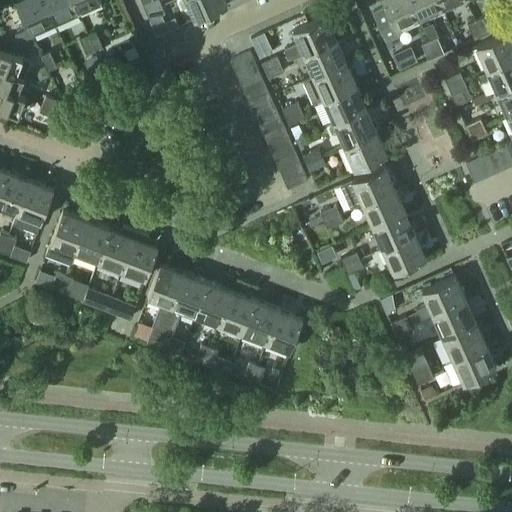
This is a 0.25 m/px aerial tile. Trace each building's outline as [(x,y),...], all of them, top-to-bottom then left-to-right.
[(31,31),(55,20),(45,0),(17,0),(29,27),(31,31)] [(45,0),(55,20),(78,10),(73,0),(45,0)] [(73,0),(78,10),(100,0),(73,0)] [(147,12),(162,5),(159,0),(150,0),(143,4),(147,12)] [(228,4),(225,0),(187,0),(196,18),(228,4)] [(397,27),(419,17),(411,0),(383,0),(386,5),(374,11),(386,38),(399,32),(397,27)] [(411,0),(419,17),(442,6),(439,0),(411,0)] [(165,12),(162,5),(147,12),(150,19),(165,12)] [(289,59),(304,52),(336,38),(325,14),(293,28),(299,41),(284,48),(289,59)] [(484,16),(476,19),(483,34),(490,30),(484,16)] [(476,19),(468,23),(474,38),(483,34),(476,19)] [(31,31),(29,27),(15,33),(19,41),(32,35),(31,31)] [(477,44),(487,68),(511,57),(511,36),(509,30),(477,44)] [(96,31),(88,34),(95,49),(103,46),(96,31)] [(265,32),(253,38),(261,57),(268,54),(264,46),(270,43),(265,32)] [(88,34),(80,38),(87,53),(95,49),(88,34)] [(430,40),(436,55),(444,52),(438,36),(430,40)] [(346,61),(336,38),(304,52),(314,75),(346,61)] [(429,59),(436,55),(430,40),(422,43),(429,59)] [(0,47),(0,66),(24,76),(31,59),(0,47)] [(50,50),(42,54),(48,69),(57,66),(50,50)] [(231,59),(235,69),(254,60),(250,51),(231,59)] [(277,54),(262,61),(265,69),(281,63),(277,54)] [(511,84),(511,57),(487,68),(498,91),(511,84)] [(239,79),(259,70),(254,60),(235,69),(239,79)] [(314,75),(303,80),(314,103),(324,98),(357,84),(346,61),(314,75)] [(281,63),(265,69),(269,77),(284,70),(281,63)] [(0,66),(0,86),(18,94),(18,93),(24,76),(0,66)] [(244,88),(263,80),(259,70),(239,79),(244,88)] [(460,71),(445,77),(448,85),(464,79),(460,71)] [(462,89),(467,87),(464,79),(448,85),(457,104),(467,100),(462,89)] [(248,98),(268,90),(263,80),(244,88),(248,98)] [(366,106),(357,84),(324,98),(334,120),(366,106)] [(511,111),(511,84),(498,91),(508,114),(511,111)] [(0,86),(0,106),(18,114),(25,96),(18,93),(18,94),(0,86)] [(268,90),(248,98),(253,108),(272,100),(268,90)] [(43,102),(56,108),(60,100),(46,94),(43,102)] [(257,118),(276,109),(272,100),(253,108),(257,118)] [(297,101),(283,108),(286,115),(301,109),(297,101)] [(53,116),(56,108),(43,102),(39,110),(53,116)] [(366,106),(334,120),(345,144),(377,129),(379,127),(375,117),(372,118),(366,106)] [(262,128),(281,119),(276,109),(257,118),(262,128)] [(301,109),(286,115),(290,123),(305,116),(301,109)] [(465,124),(469,131),(484,124),(481,117),(465,124)] [(266,138),(285,129),(281,119),(262,128),(266,138)] [(484,124),(469,131),(473,139),(488,132),(484,124)] [(270,148),(290,139),(285,129),(266,138),(270,148)] [(388,153),(377,129),(345,144),(355,168),(388,153)] [(275,157),(294,149),(290,139),(270,148),(275,157)] [(511,159),(505,144),(495,149),(504,168),(511,164),(511,159)] [(318,147),(303,153),(307,161),(322,154),(318,147)] [(279,167),(299,159),(294,149),(275,157),(279,167)] [(495,149),(485,153),(494,172),(504,168),(495,149)] [(485,153),(475,157),(484,177),(494,172),(485,153)] [(322,154),(307,161),(310,169),(325,163),(322,154)] [(475,181),(484,177),(475,157),(466,162),(475,181)] [(284,177),(303,169),(299,159),(279,167),(284,177)] [(352,178),(340,183),(351,207),(363,202),(362,200),(395,186),(394,186),(397,183),(394,176),(390,176),(385,164),(352,178)] [(303,169),(284,177),(288,187),(308,179),(303,169)] [(30,178),(6,170),(0,186),(0,204),(17,211),(30,178)] [(17,211),(13,222),(37,231),(41,220),(54,188),(30,178),(17,211)] [(363,202),(373,224),(405,210),(395,186),(362,200),(363,202)] [(336,204),(321,211),(324,217),(339,211),(336,204)] [(75,250),(87,217),(63,208),(46,252),(70,261),(75,250)] [(405,210),(373,224),(383,247),(415,233),(405,210)] [(339,211),(324,217),(328,227),(343,220),(339,211)] [(99,259),(111,226),(87,217),(75,250),(99,259)] [(111,226),(99,259),(122,268),(136,229),(123,224),(121,230),(111,226)] [(136,229),(122,268),(146,277),(158,244),(147,240),(150,234),(136,229)] [(0,232),(0,233),(0,249),(3,251),(8,235),(0,232)] [(415,233),(383,247),(394,271),(426,257),(415,233)] [(8,235),(3,251),(10,254),(16,239),(8,235)] [(344,264),(360,257),(357,250),(341,257),(344,264)] [(364,266),(360,257),(344,264),(348,273),(364,266)] [(162,300),(147,340),(157,344),(185,271),(160,262),(148,295),(162,300)] [(56,270),(50,286),(60,290),(66,274),(56,270)] [(185,271),(157,344),(167,348),(182,308),(196,313),(208,280),(185,271)] [(74,276),(66,274),(60,290),(68,293),(74,276)] [(428,302),(416,307),(417,310),(421,317),(433,312),(465,298),(455,274),(422,289),(428,302)] [(219,322),(231,289),(208,280),(196,313),(219,322)] [(108,308),(112,295),(88,285),(83,298),(98,304),(108,308)] [(243,331),(255,298),(231,289),(219,322),(243,331)] [(131,317),(136,304),(112,295),(108,308),(115,310),(131,317)] [(266,340),(278,307),(255,298),(243,331),(266,340)] [(443,334),(475,320),(465,298),(433,312),(443,334)] [(303,317),(278,307),(266,340),(291,349),(303,317)] [(391,321),(394,329),(409,322),(406,315),(391,321)] [(453,358),(486,343),(475,320),(443,334),(453,358)] [(409,322),(394,329),(397,337),(413,331),(409,322)] [(202,343),(196,359),(204,362),(210,347),(202,343)] [(486,343),(453,358),(464,382),(496,367),(486,343)] [(210,347),(204,362),(211,364),(217,349),(210,347)] [(251,380),(257,364),(249,361),(243,377),(251,380)] [(415,375),(430,368),(427,361),(412,367),(415,375)] [(265,367),(257,364),(251,380),(259,383),(265,367)] [(434,377),(430,368),(415,375),(418,383),(434,377)]
